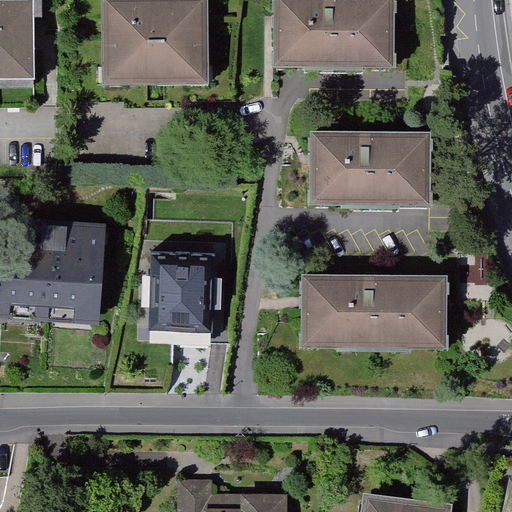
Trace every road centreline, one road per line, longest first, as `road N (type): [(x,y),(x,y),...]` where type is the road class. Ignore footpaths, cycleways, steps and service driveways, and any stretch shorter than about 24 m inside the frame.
road 1 (residential): [(0,417),(511,426)]
road 2 (tertiary): [(511,190),(473,0)]
